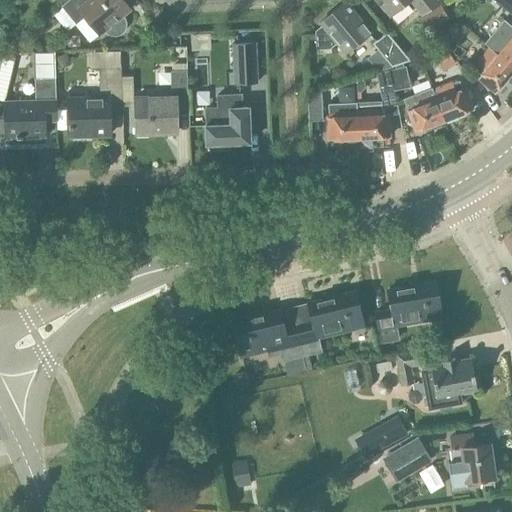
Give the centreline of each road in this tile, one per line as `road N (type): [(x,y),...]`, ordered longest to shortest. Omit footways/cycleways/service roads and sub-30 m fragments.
road 1 (residential): [(301,237),(294,179),(0,184)]
road 2 (tertiary): [(78,309),(177,268),(301,237)]
road 3 (tertiary): [(301,237),(404,212),(452,189)]
